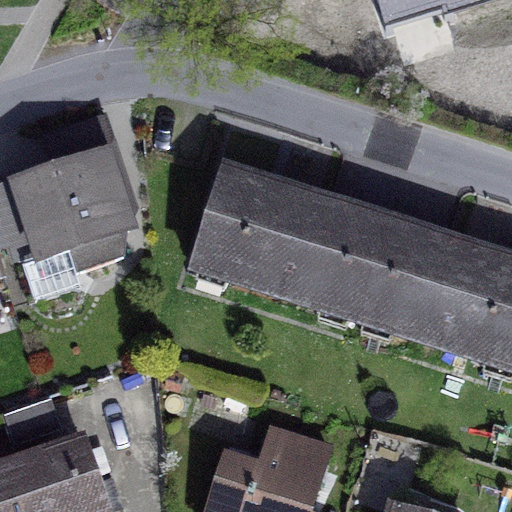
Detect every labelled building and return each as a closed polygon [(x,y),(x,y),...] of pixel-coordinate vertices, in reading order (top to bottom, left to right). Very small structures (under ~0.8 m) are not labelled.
[(112,0),(131,10),(137,0),(112,0)] [(379,0),(389,32),(446,15),(448,20),(454,18),(452,12),(493,0),(379,0)] [(112,149),(103,124),(46,143),(58,179),(19,193),(39,254),(17,262),(32,307),(73,293),(79,276),(124,262),(116,238),(129,233),(105,163),(112,149)] [(129,233),(132,211),(112,149),(105,163),(129,233)] [(224,178),(194,273),(358,324),(388,229),(224,178)] [(0,252),(26,244),(7,187),(0,189),(0,252)] [(511,372),(511,267),(388,229),(358,324),(511,372)] [(15,449),(62,433),(52,403),(4,419),(15,449)] [(311,511),(330,455),(274,437),(265,466),(262,475),(227,465),(212,511),(311,511)] [(14,454),(33,511),(105,511),(83,446),(40,461),(35,447),(14,454)] [(0,511),(33,511),(14,454),(0,459),(0,511)] [(262,475),(265,466),(230,455),(227,465),(262,475)] [(443,502),(466,511),(477,511),(484,496),(451,482),(443,502)]
